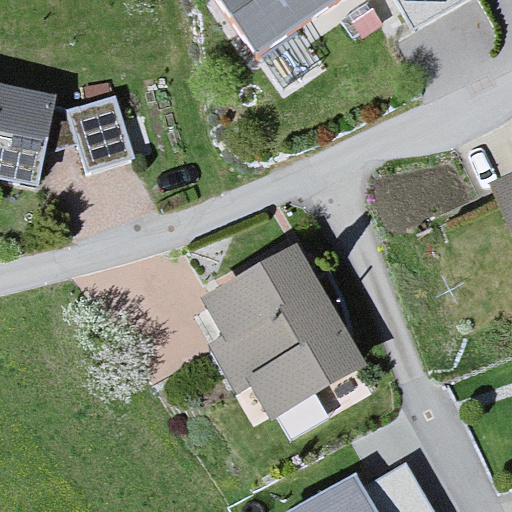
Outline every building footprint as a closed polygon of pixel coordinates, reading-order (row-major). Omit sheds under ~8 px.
[(221,0),(257,53),(335,0),(221,0)] [(395,0),(412,27),(458,0),(395,0)] [(50,97),(0,87),(0,174),(34,181),(39,157),(47,116),(50,97)] [(67,120),(47,116),(39,157),(76,145),(85,172),(134,157),(115,95),(64,110),(67,120)] [(511,175),(492,184),(511,226),(511,175)] [(355,363),(292,254),(211,300),(231,336),(214,346),(238,388),(254,380),(271,411),(355,363)] [(374,511),(354,477),(292,511),(374,511)]
